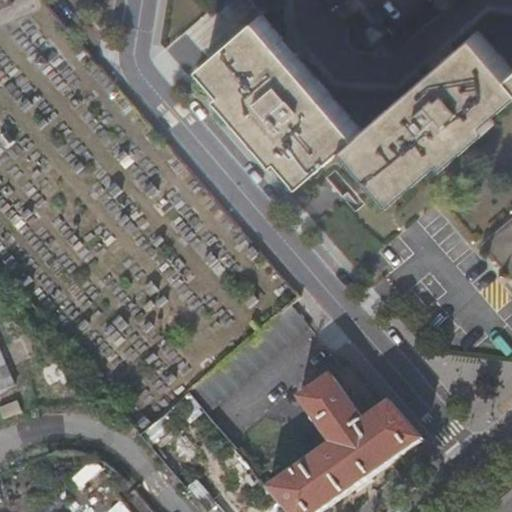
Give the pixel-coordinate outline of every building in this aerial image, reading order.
[(350,144),(363,132),(262,16),(207,63),(228,88),(223,92),(281,158),(286,154),(308,181),(350,144)] [(363,132),(350,144),(397,198),(448,156),(452,161),(497,123),(493,118),(511,100),(511,66),(482,30),(468,42),(363,132)] [(511,220),(483,245),(511,278),(511,220)] [(286,309),(189,393),(208,415),(305,331),(286,309)] [(0,347),(0,392),(16,385),(0,347)] [(57,352),(41,359),(56,393),(73,385),(57,352)] [(264,491),(281,511),(326,511),(334,507),(400,460),(421,446),(386,405),(360,424),(327,378),(306,393),(304,391),(297,395),(299,398),(293,402),(324,449),(264,491)] [(177,459),(189,440),(155,419),(143,439),(177,459)] [(99,460),(73,473),(79,484),(105,471),(99,460)]
